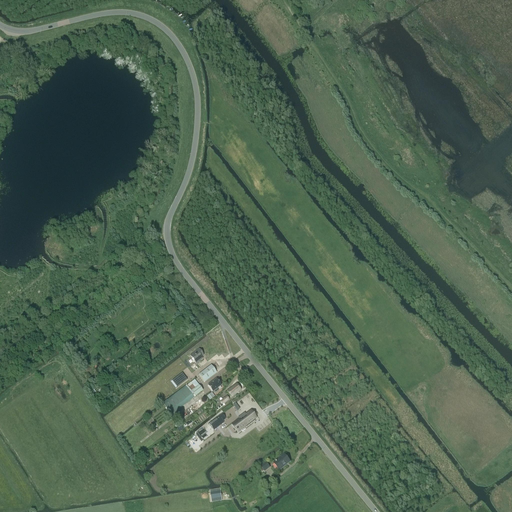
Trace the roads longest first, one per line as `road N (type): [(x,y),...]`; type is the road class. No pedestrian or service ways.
road 1 (tertiary): [(374,511),(170,250),(167,220),(189,167),(197,115),(194,81),(173,37),(122,12),(28,31),(0,25)]
road 2 (track): [(511,281),(365,127),(309,28),(310,17),(331,0)]
